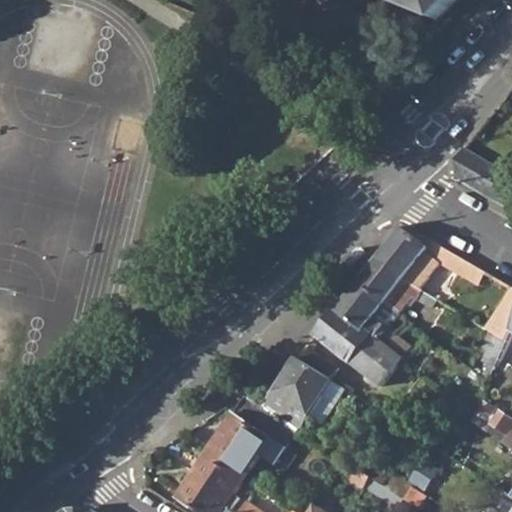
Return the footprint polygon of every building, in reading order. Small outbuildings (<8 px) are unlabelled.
[(383,0),(435,22),(456,0),(383,0)] [(468,185),(511,210),(511,174),(466,148),(456,159),(460,180),(468,185)] [(380,259),(419,284),(425,273),(417,267),(424,256),(432,261),(434,258),(439,261),(481,285),(488,273),(406,226),(380,259)] [(368,249),(365,246),(351,261),(358,267),(372,252),(368,249)] [(430,276),(439,261),(434,258),(432,261),(424,256),(417,267),(425,273),(430,276)] [(397,311),(400,313),(415,295),(420,299),(427,289),(419,284),(380,259),(360,284),(387,304),(397,311)] [(418,352),(415,347),(389,328),(400,313),(397,311),(387,304),(360,284),(338,311),(405,360),(409,354),(414,357),(418,352)] [(511,293),(490,331),(508,342),(511,333),(511,293)] [(318,337),(384,386),(405,360),(338,311),(318,337)] [(300,359),(333,381),(341,369),(308,348),(300,359)] [(300,359),(269,410),(272,413),(303,433),(333,381),(300,359)] [(120,369),(114,362),(99,375),(102,378),(105,382),(120,369)] [(247,478),(250,479),(261,462),(264,464),(269,456),(267,454),(276,439),(262,429),(272,413),(269,410),(246,396),(209,454),(247,478)] [(479,414),(489,420),(497,406),(488,401),(479,414)] [(494,424),(510,434),(511,429),(511,417),(502,410),(494,424)] [(511,435),(510,434),(503,443),(511,448),(511,435)] [(237,493),(243,484),(247,478),(209,454),(182,495),(207,511),(224,511),(228,506),(234,509),(242,496),(237,493)] [(374,478),(386,486),(395,472),(366,454),(358,468),(361,470),(374,478)] [(354,482),(367,489),(369,487),(374,478),(361,470),(354,482)] [(406,480),(411,482),(417,474),(412,471),(406,480)] [(250,479),(247,478),(243,484),(257,493),(261,487),(250,479)] [(374,478),(369,487),(401,507),(407,499),(386,486),(374,478)] [(499,503),(511,511),(511,495),(506,492),(499,503)] [(268,511),(251,501),(244,511),(268,511)]
